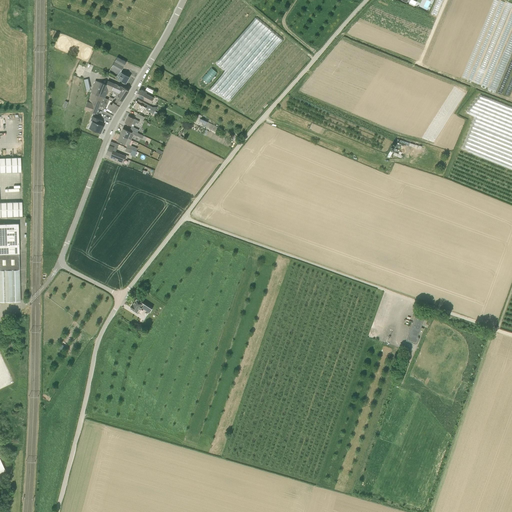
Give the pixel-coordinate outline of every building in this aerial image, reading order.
[(452,10),(455,0),(449,0),(446,9),(447,10),(450,4),(452,4),(450,10),(452,10)] [(231,102),(282,38),(255,16),(218,62),(226,69),(212,86),(231,102)] [(429,64),(440,38),(436,37),(437,35),(435,34),(424,61),(429,64)] [(446,70),(452,73),(463,41),(461,40),(460,45),(456,44),(446,70)] [(469,46),(460,74),(465,76),(469,78),(475,60),(470,58),(475,45),(476,42),(473,41),(471,47),(469,46)] [(121,71),(126,63),(117,58),(112,66),(121,71)] [(203,78),(209,83),(218,72),(212,67),(203,78)] [(126,84),(126,83),(130,77),(125,74),(122,72),(118,79),(126,84)] [(112,91),(113,90),(112,89),(115,84),(108,80),(106,84),(95,80),(90,92),(91,93),(102,97),(105,98),(108,91),(112,93),(112,91)] [(123,87),(115,84),(112,89),(113,90),(112,91),(116,93),(124,99),(129,91),(123,87)] [(141,89),(141,91),(139,90),(136,96),(144,99),(147,94),(146,93),(147,92),(141,89)] [(114,102),(105,98),(102,97),(91,93),(88,102),(87,101),(84,110),(97,114),(99,106),(102,107),(103,106),(107,108),(115,113),(120,106),(114,102)] [(124,99),(116,93),(114,98),(116,99),(114,102),(120,106),(124,99)] [(154,97),(147,94),(144,99),(151,103),(154,97)] [(472,105),(469,113),(475,116),(465,148),(469,149),(467,157),(511,171),(511,109),(478,99),(477,103),(472,105)] [(153,110),(141,104),(137,102),(137,103),(137,102),(135,108),(141,111),(143,112),(144,109),(147,111),(152,113),(156,115),(157,113),(155,112),(153,110)] [(141,104),(153,110),(155,112),(156,109),(144,103),(144,102),(143,102),(141,104)] [(125,123),(131,126),(133,122),(138,124),(139,122),(128,116),(125,123)] [(104,126),(102,126),(101,125),(103,121),(93,117),(91,121),(92,121),(89,128),(101,134),(103,129),(104,126)] [(208,122),(200,118),(199,118),(196,117),(194,122),(198,124),(199,122),(204,124),(203,126),(216,132),(219,128),(208,122)] [(128,138),(131,132),(123,129),(120,135),(128,138)] [(133,131),(132,133),(137,136),(142,139),(144,136),(137,133),(133,131)] [(131,140),(128,138),(120,135),(117,141),(125,145),(125,144),(127,145),(126,147),(132,149),(136,151),(137,148),(136,148),(136,147),(129,145),(131,140)] [(111,142),(108,148),(116,150),(118,144),(111,142)] [(116,150),(108,148),(106,154),(111,156),(124,161),(126,156),(116,152),(116,150)] [(0,172),(21,172),(20,158),(0,158),(0,172)] [(0,216),(22,216),(22,202),(0,202),(0,216)] [(0,302),(20,302),(18,223),(0,224),(0,302)] [(130,308),(138,313),(142,307),(149,313),(152,309),(137,299),(133,304),(130,308)] [(416,313),(406,341),(415,344),(417,343),(419,339),(418,337),(425,316),(416,313)]
